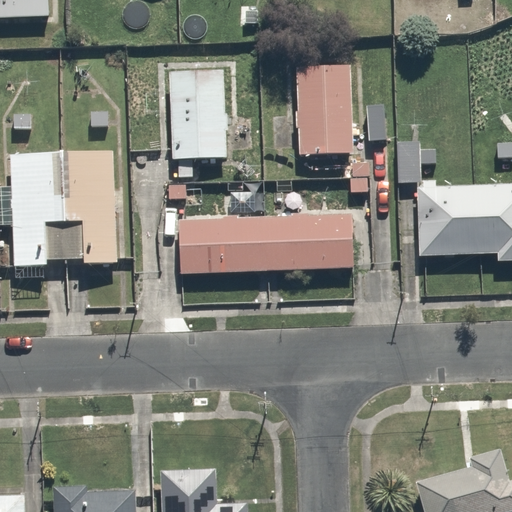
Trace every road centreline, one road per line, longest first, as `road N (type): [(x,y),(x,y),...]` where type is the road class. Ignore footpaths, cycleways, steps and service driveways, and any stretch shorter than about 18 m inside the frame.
road 1 (residential): [(320,357),(0,369)]
road 2 (residential): [(511,351),(320,357)]
road 3 (residential): [(320,357),(321,511)]
